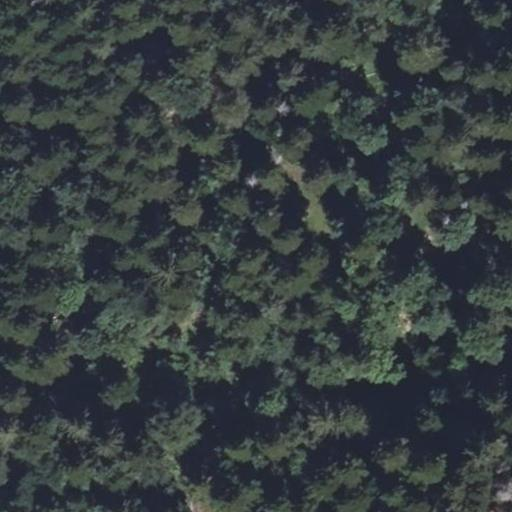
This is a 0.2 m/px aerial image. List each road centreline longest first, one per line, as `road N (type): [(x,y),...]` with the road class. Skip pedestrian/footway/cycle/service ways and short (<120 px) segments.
road 1 (track): [(118,0),(187,109),(230,144),(364,234),(511,298)]
road 2 (track): [(170,511),(199,398),(207,297),(187,109)]
